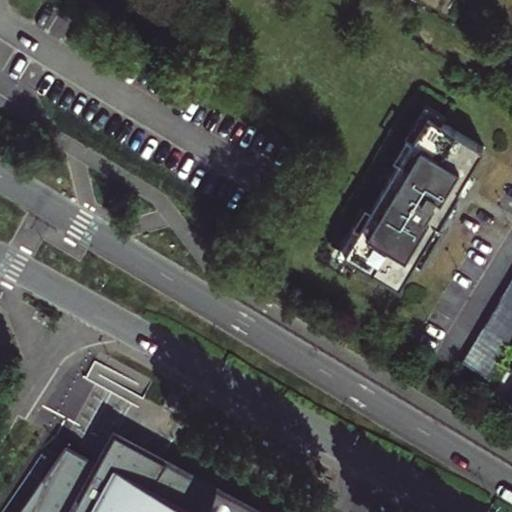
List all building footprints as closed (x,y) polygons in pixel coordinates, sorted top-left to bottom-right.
[(417,136),(423,140),(439,114),(453,123),(457,117),(437,105),(417,136)] [(366,260),(396,280),(483,142),(453,123),(439,114),(423,140),(410,160),(381,206),(368,226),(352,252),(366,260)] [(417,136),(404,156),(410,160),(423,140),(417,136)] [(375,202),(362,223),(368,226),(381,206),(375,202)] [(342,254),(362,266),(366,260),(352,252),(368,226),(362,223),(342,254)] [(511,293),(466,365),(492,378),(511,346),(511,293)] [(198,511),(124,471),(110,496),(112,496),(107,505),(99,501),(92,511),(198,511)]
